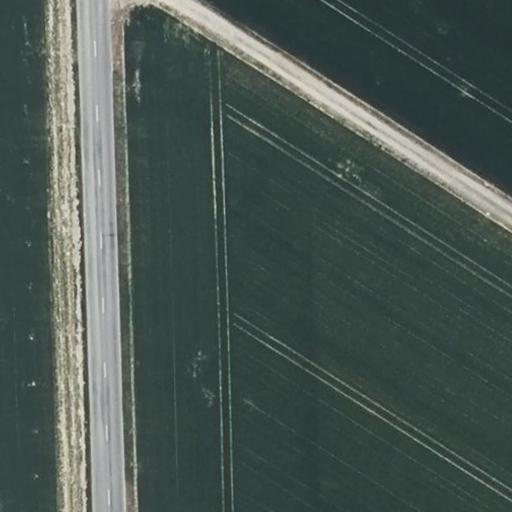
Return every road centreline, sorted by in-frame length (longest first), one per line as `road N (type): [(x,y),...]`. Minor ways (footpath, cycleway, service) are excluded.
road 1 (tertiary): [(82,0),(99,511)]
road 2 (track): [(511,216),(169,0)]
